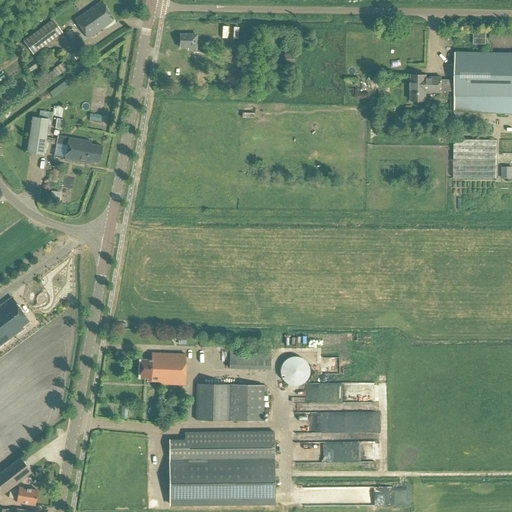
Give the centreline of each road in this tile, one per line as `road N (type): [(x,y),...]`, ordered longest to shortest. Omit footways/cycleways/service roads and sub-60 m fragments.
road 1 (unclassified): [(511,13),(150,3)]
road 2 (secondary): [(58,511),(107,235)]
road 3 (secondary): [(107,235),(150,3)]
road 4 (unclassified): [(107,235),(28,214),(0,184)]
